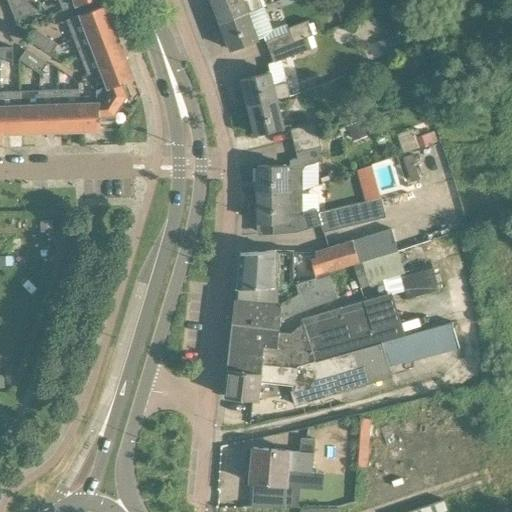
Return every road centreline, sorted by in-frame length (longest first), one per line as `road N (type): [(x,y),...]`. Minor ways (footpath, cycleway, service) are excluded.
road 1 (residential): [(207,398),(228,191),(225,146),(172,0)]
road 2 (secondary): [(130,391),(191,169),(181,108),(141,0)]
road 3 (residential): [(0,169),(123,165)]
